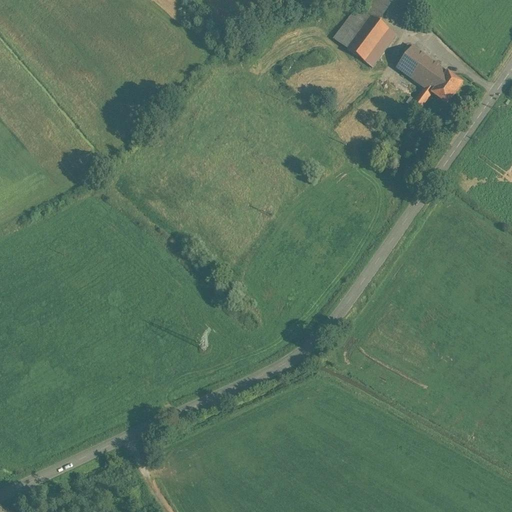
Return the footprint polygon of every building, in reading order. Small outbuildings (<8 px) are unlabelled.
[(371,0),(362,12),(371,19),(371,18),(378,23),(394,0),(371,0)] [(371,19),(347,51),(364,63),(370,55),(378,61),(388,47),(380,41),(388,30),(378,23),(371,18),(371,19)] [(396,36),(388,30),(380,41),(388,47),(396,36)] [(408,45),(404,51),(407,54),(412,48),(408,45)] [(447,74),(412,48),(407,54),(396,70),(424,90),(431,95),(447,74)] [(378,61),(370,55),(364,63),(372,69),(378,61)] [(447,74),(431,95),(446,106),(462,85),(447,74)] [(411,107),(411,108),(418,113),(431,95),(424,90),(415,101),(411,107)] [(415,101),(410,98),(406,104),(411,107),(415,101)]
